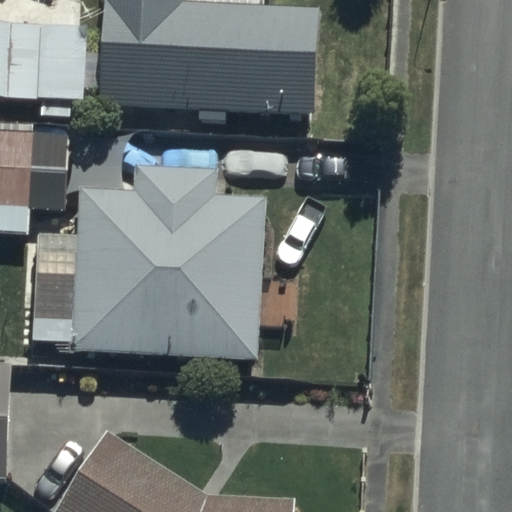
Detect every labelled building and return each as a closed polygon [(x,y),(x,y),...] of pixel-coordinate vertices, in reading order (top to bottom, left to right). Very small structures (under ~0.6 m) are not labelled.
[(103,0),(98,104),(313,116),(319,8),(184,0),(103,0)] [(92,41),(0,38),(0,111),(44,113),(44,127),(72,128),(72,119),(88,120),(92,41)] [(38,147),(0,145),(0,223),(35,224),(38,147)] [(137,214),(82,211),(80,253),(41,250),(35,358),(76,360),(76,367),(263,377),(271,215),(221,212),(222,189),(138,185),(137,214)] [(0,490),(15,491),(17,384),(0,383),(0,490)] [(208,511),(113,452),(74,511),(208,511)]
